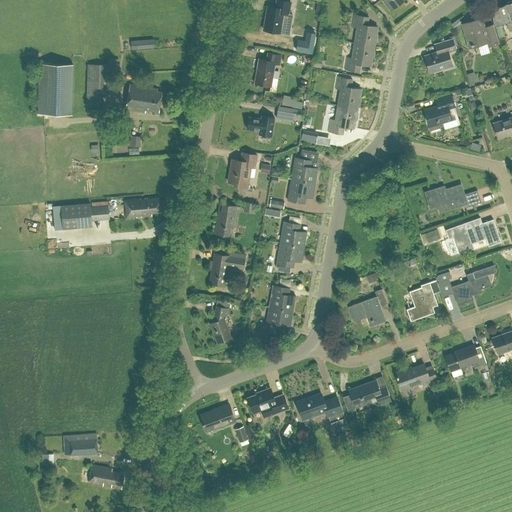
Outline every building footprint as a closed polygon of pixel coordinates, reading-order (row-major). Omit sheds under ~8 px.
[(291,1),(282,0),(276,0),(276,7),(268,5),(264,30),(280,33),(284,13),(288,14),(291,1)] [(385,0),(384,1),(390,10),(403,0),(385,0)] [(511,1),(501,5),(501,6),(490,10),(495,25),(508,21),(511,30),(511,29),(511,1)] [(357,27),(355,43),(374,46),(375,41),(376,42),(377,34),(376,34),(377,26),(367,24),(368,17),(354,14),(352,27),(357,27)] [(485,27),(482,17),(462,23),(469,48),(487,42),(488,47),(498,44),(492,24),(485,27)] [(298,38),(296,49),(311,52),(315,32),(306,31),(304,40),(298,38)] [(455,49),(452,38),(435,44),(437,51),(424,55),(430,72),(452,66),(448,51),(455,49)] [(373,50),(374,46),(355,43),(352,58),(347,57),(345,69),(359,72),(360,64),(370,65),(372,57),(373,58),(374,50),(373,50)] [(281,55),(268,52),(267,59),(259,58),(254,83),(276,86),(278,79),(273,78),(275,64),(280,64),(281,55)] [(73,64),(39,64),(38,113),(72,114),(73,64)] [(111,65),(88,65),(86,105),(102,105),(103,81),(110,81),(111,65)] [(338,105),(357,108),(358,103),(359,104),(360,96),(359,96),(361,88),(351,87),(352,79),(338,76),(336,89),(341,89),(338,105)] [(158,88),(130,83),(126,108),(145,112),(145,109),(159,111),(162,92),(157,91),(158,88)] [(424,110),(429,127),(431,131),(440,128),(438,123),(452,119),(449,108),(455,106),(451,95),(436,100),(438,105),(424,110)] [(278,105),(277,114),(297,117),(303,118),(304,109),(298,108),(278,105)] [(357,112),(357,108),(338,105),(335,120),(331,119),(329,131),(343,134),(344,126),(354,128),(355,120),(357,120),(358,113),(357,112)] [(511,112),(511,113),(511,116),(493,122),(498,138),(511,133),(511,112)] [(262,119),(248,116),(247,128),(260,130),(259,134),(272,136),(275,117),(262,115),(262,119)] [(257,155),(242,152),(241,160),(232,158),(228,181),(235,183),(235,185),(247,187),(251,167),(255,167),(257,155)] [(291,178),(315,183),(318,168),(311,167),(312,160),(295,157),(291,178)] [(315,183),(291,178),(287,200),(305,203),(306,196),(312,197),(315,183)] [(463,194),(460,184),(437,191),(436,188),(425,192),(430,208),(438,205),(440,211),(463,204),(464,207),(469,206),(471,212),(482,208),(480,202),(481,202),(477,189),(463,194)] [(159,212),(158,197),(147,198),(147,197),(124,200),(126,218),(136,217),(136,215),(141,214),(141,216),(152,215),(151,212),(159,212)] [(284,202),(270,199),(269,206),(283,208),(284,202)] [(90,207),(89,202),(61,205),(63,229),(92,226),(91,220),(109,219),(108,205),(90,207)] [(237,206),(220,203),(215,232),(229,235),(230,227),(233,227),(237,206)] [(494,221),(493,219),(473,225),(471,220),(463,223),(471,243),(487,237),(490,245),(500,241),(493,221),(494,221)] [(280,242),(304,246),(307,232),(299,230),(301,224),(283,221),(280,242)] [(429,231),(430,242),(443,240),(442,230),(429,231)] [(304,246),(280,242),(276,264),(278,264),(277,270),(288,272),(289,266),(293,266),(294,260),(301,261),(304,246)] [(245,254),(222,250),(222,254),(215,253),(213,263),(210,263),(209,269),(212,269),(210,282),(225,285),(228,266),(243,268),(245,254)] [(490,284),(484,267),(466,274),(468,280),(451,286),(452,288),(453,287),(458,303),(472,298),(471,294),(481,290),(480,287),(490,284)] [(449,270),(437,274),(439,281),(451,277),(449,270)] [(433,293),(429,281),(421,284),(422,287),(410,291),(415,306),(407,309),(411,319),(434,311),(428,295),(433,293)] [(272,285),(269,306),(293,310),(295,296),(288,294),(289,288),(272,285)] [(387,304),(382,288),(375,291),(376,295),(361,301),(348,306),(353,321),(366,316),(370,326),(386,320),(381,306),(387,304)] [(228,308),(216,306),(213,322),(210,323),(217,342),(231,337),(224,317),(223,318),(223,314),(227,315),(228,308)] [(269,306),(265,328),(269,328),(267,336),(279,338),(280,330),(282,331),(283,324),(290,325),(293,310),(269,306)] [(511,330),(492,337),(495,345),(497,345),(500,353),(511,348),(511,330)] [(427,344),(422,347),(428,361),(433,359),(427,344)] [(475,349),(473,344),(459,349),(459,350),(445,355),(451,370),(453,376),(462,373),(460,367),(473,363),(475,368),(487,364),(481,347),(475,349)] [(426,370),(424,363),(405,370),(404,369),(395,372),(401,389),(429,379),(431,383),(437,381),(433,368),(426,370)] [(379,387),(376,379),(368,382),(368,383),(350,390),(352,397),(351,398),(354,407),(378,398),(379,404),(391,399),(386,385),(379,387)] [(274,398),(270,388),(260,392),(260,393),(248,397),(253,412),(262,409),(264,416),(288,407),(283,394),(274,398)] [(324,401),(321,392),(296,401),(299,409),(301,409),(305,419),(326,412),(328,416),(335,433),(348,428),(342,411),(337,396),(324,401)] [(235,421),(229,403),(216,408),(217,409),(200,415),(206,431),(217,426),(217,427),(235,421)] [(249,442),(243,426),(235,429),(241,445),(249,442)] [(98,438),(97,438),(96,433),(63,435),(64,454),(99,452),(98,438)] [(247,456),(251,465),(257,462),(253,453),(247,456)] [(112,468),(92,465),(89,482),(104,485),(104,484),(107,485),(107,486),(121,488),(124,473),(112,471),(112,468)]
